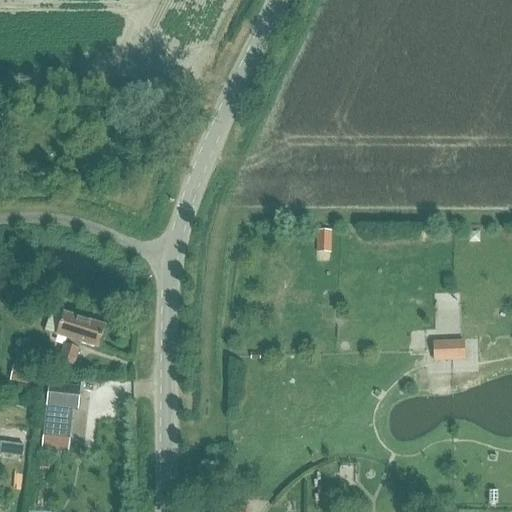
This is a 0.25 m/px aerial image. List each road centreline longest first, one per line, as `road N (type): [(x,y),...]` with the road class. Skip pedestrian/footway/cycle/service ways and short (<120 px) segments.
road 1 (tertiary): [(169,258),(218,118),(277,0)]
road 2 (tertiary): [(162,511),(169,258)]
road 3 (residential): [(169,258),(88,226),(37,215),(0,219)]
